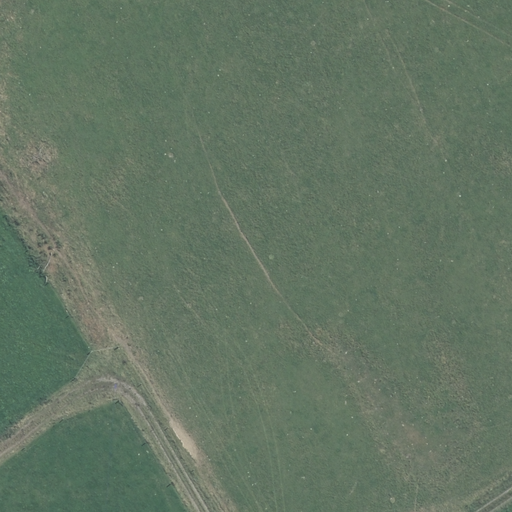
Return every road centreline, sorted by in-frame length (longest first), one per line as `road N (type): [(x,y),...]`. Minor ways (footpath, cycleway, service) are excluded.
road 1 (track): [(78,0),(152,103),(255,351),(294,470),(299,511)]
road 2 (track): [(0,453),(78,395),(106,388),(136,397),(205,511)]
